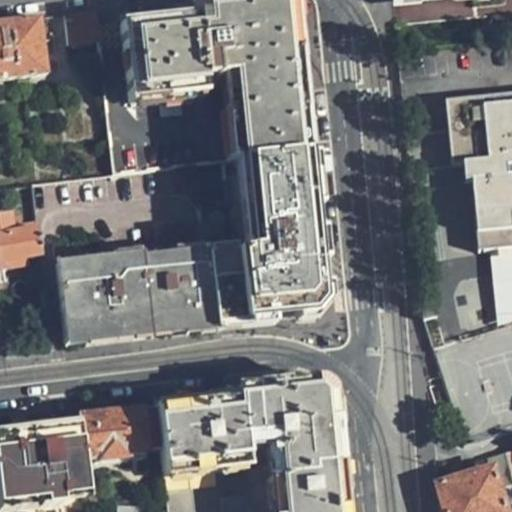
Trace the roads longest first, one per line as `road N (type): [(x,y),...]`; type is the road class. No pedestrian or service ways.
road 1 (secondary): [(346,375),(364,342),(336,0)]
road 2 (secondary): [(0,395),(300,356),(346,375)]
road 3 (unclassified): [(346,375),(363,401),(371,511)]
